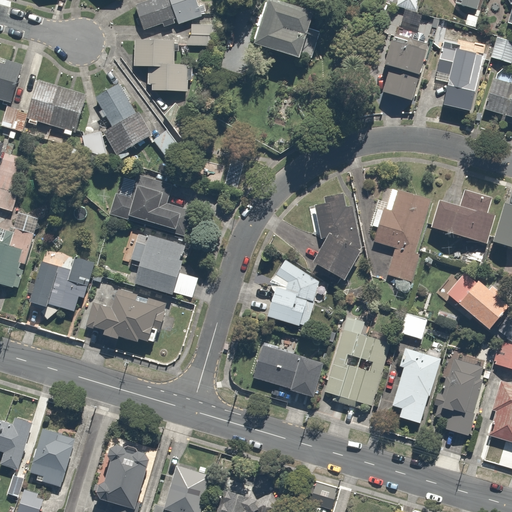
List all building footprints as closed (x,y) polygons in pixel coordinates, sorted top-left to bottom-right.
[(198,0),(146,0),(133,6),(143,32),(180,18),(183,28),(205,17),(198,0)] [(316,13),(273,0),(269,0),(258,45),(302,57),(304,55),(314,58),(322,33),(312,29),(316,13)] [(424,0),(401,0),(400,7),(421,13),(424,0)] [(458,0),(457,6),(471,10),(466,26),(476,29),(484,0),(458,0)] [(212,27),(192,26),(191,44),(212,45),(212,27)] [(394,36),(393,39),(384,68),(389,70),(383,92),(415,101),(421,79),(416,78),(425,49),(426,45),(423,44),(426,34),(410,30),(407,40),(394,36)] [(511,41),(500,37),(492,59),(511,66),(511,41)] [(176,41),(136,39),(135,64),(150,65),(149,82),(152,83),(152,89),(189,91),(190,64),(175,64),(176,41)] [(489,58),(443,50),(437,83),(448,85),(444,110),(479,116),(489,58)] [(27,69),(0,60),(0,104),(15,109),(27,69)] [(511,77),(497,74),(487,112),(511,119),(511,77)] [(115,129),(105,134),(118,159),(155,139),(141,114),(138,116),(121,85),(98,97),(105,111),(100,113),(104,121),(110,118),(115,129)] [(88,97),(38,86),(31,120),(81,132),(88,97)] [(192,122),(176,103),(164,113),(183,136),(192,122)] [(29,112),(9,108),(4,127),(24,132),(29,112)] [(187,161),(168,131),(153,141),(172,168),(187,161)] [(101,134),(83,137),(87,166),(105,164),(101,134)] [(31,160),(8,154),(0,181),(0,209),(16,213),(31,160)] [(173,185),(138,176),(136,184),(123,181),(112,221),(198,243),(205,217),(167,207),(173,185)] [(463,210),(442,205),(436,231),(493,246),(500,218),(491,216),(495,201),(467,193),(463,210)] [(413,283),(432,203),(392,194),(388,213),(377,211),(374,228),(381,229),(378,245),(398,250),(392,278),(413,283)] [(325,248),(315,267),(347,283),(365,247),(357,210),(349,211),(347,197),(322,199),(324,208),(315,210),(325,248)] [(511,210),(508,209),(497,246),(511,250),(511,210)] [(39,234),(0,222),(0,296),(2,297),(5,287),(18,291),(25,267),(29,268),(39,234)] [(194,251),(138,237),(131,265),(139,267),(134,286),(192,301),(198,279),(188,277),(194,251)] [(73,273),(45,266),(34,306),(51,311),(53,305),(83,313),(97,263),(77,258),(73,273)] [(272,289),(280,295),(273,326),(320,336),(330,290),(289,262),(272,289)] [(511,319),(511,310),(472,271),(449,293),(494,338),(511,319)] [(126,341),(137,344),(138,345),(139,345),(140,345),(141,345),(142,345),(143,345),(144,345),(145,345),(146,345),(147,345),(148,345),(149,345),(150,344),(151,344),(152,344),(153,343),(154,343),(154,342),(155,342),(156,341),(157,340),(158,339),(158,338),(159,337),(160,336),(160,335),(161,334),(161,333),(161,332),(161,331),(162,330),(162,329),(169,305),(120,291),(115,309),(94,303),(87,327),(109,333),(107,342),(125,347),(126,341)] [(370,322),(351,316),(327,394),(380,410),(399,349),(365,339),(370,322)] [(429,321),(411,316),(404,337),(422,342),(429,321)] [(446,430),(473,436),(494,344),(454,335),(448,359),(454,361),(451,374),(458,375),(446,430)] [(511,344),(503,342),(495,367),(511,371),(511,344)] [(328,369),(266,345),(253,378),(315,402),(328,369)] [(445,361),(408,351),(393,408),(403,411),(401,419),(428,426),(445,361)] [(498,414),(492,440),(511,444),(511,384),(500,382),(492,413),(498,414)] [(0,413),(1,410),(0,409),(0,451),(7,453),(3,465),(22,470),(35,422),(18,418),(16,426),(0,422),(0,413)] [(62,436),(46,431),(33,474),(39,476),(37,482),(62,490),(77,442),(62,437),(62,436)] [(142,458),(116,451),(102,505),(112,508),(111,511),(138,511),(153,459),(142,456),(142,458)] [(204,511),(215,478),(180,467),(165,511),(204,511)] [(24,478),(13,475),(7,497),(18,500),(24,478)] [(42,511),(45,495),(23,491),(19,511),(42,511)] [(263,502),(230,494),(225,511),(273,511),(277,500),(265,497),(263,502)]
